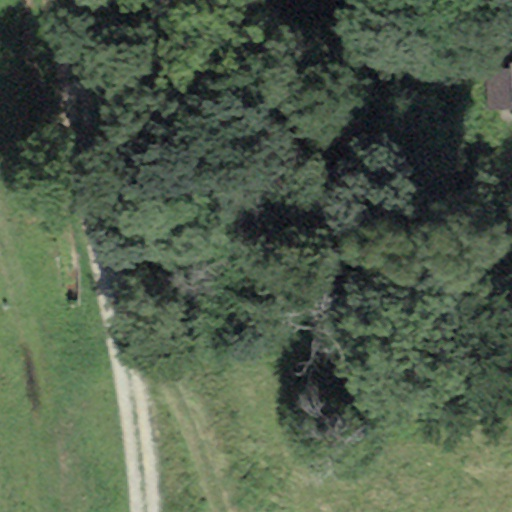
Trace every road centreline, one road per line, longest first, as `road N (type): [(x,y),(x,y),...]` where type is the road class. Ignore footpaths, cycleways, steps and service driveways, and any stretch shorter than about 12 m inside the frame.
road 1 (track): [(123,339),(54,0)]
road 2 (track): [(54,511),(31,357),(0,247)]
road 3 (track): [(123,339),(181,405),(220,511)]
road 4 (track): [(146,511),(123,339)]
